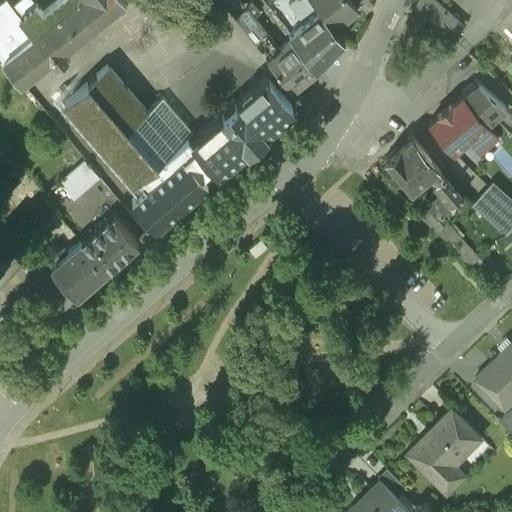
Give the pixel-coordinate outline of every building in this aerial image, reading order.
[(55,0),(42,11),(33,0),(16,0),(11,4),(7,0),(0,0),(0,54),(2,58),(22,80),(51,57),(57,65),(69,55),(63,47),(122,0),(55,0)] [(352,0),(312,0),(334,26),(357,6),(352,0)] [(460,21),(436,0),(418,0),(416,6),(448,35),(460,21)] [(278,48),(245,6),(234,16),(267,57),(278,48)] [(317,10),(289,32),(292,36),(316,65),(342,39),(317,10)] [(316,65),(292,36),(278,48),(267,57),(291,87),(316,65)] [(269,72),(236,102),(237,103),(222,116),(220,114),(191,140),(186,135),(191,130),(160,95),(146,107),(107,63),(64,101),(134,180),(137,178),(145,187),(132,199),(156,226),(176,208),(177,209),(186,201),(186,200),(205,183),(202,180),(215,169),(218,172),(247,147),(248,148),(265,134),(263,131),(296,103),(269,72)] [(228,92),(217,78),(208,86),(219,99),(228,92)] [(505,106),(477,81),(463,93),(487,121),(494,115),(505,106)] [(438,113),(428,122),(451,150),(467,137),(477,150),(497,134),(487,121),(463,93),(451,103),(450,101),(437,111),(438,113)] [(511,112),(505,106),(494,115),(511,132),(511,112)] [(411,135),(384,158),(409,189),(437,166),(411,135)] [(83,159),(58,181),(73,198),(98,176),(83,159)] [(442,194),(428,205),(418,214),(435,230),(443,225),(440,220),(450,212),(447,207),(462,196),(444,175),(435,183),(442,194)] [(511,228),(511,206),(488,185),(472,204),(506,235),(511,228)] [(112,212),(80,240),(105,269),(137,241),(112,212)] [(105,269),(80,240),(51,266),(58,275),(54,279),(63,290),(68,286),(76,295),(105,269)] [(511,339),(476,375),(505,404),(511,396),(511,339)] [(453,406),(423,435),(423,434),(408,448),(446,487),(465,470),(454,459),(481,434),(453,406)] [(511,415),(507,411),(500,419),(511,430),(511,415)] [(406,482),(386,462),(377,471),(381,475),(397,491),(406,482)] [(381,475),(353,502),(351,500),(340,511),(402,511),(410,505),(397,491),(381,475)]
